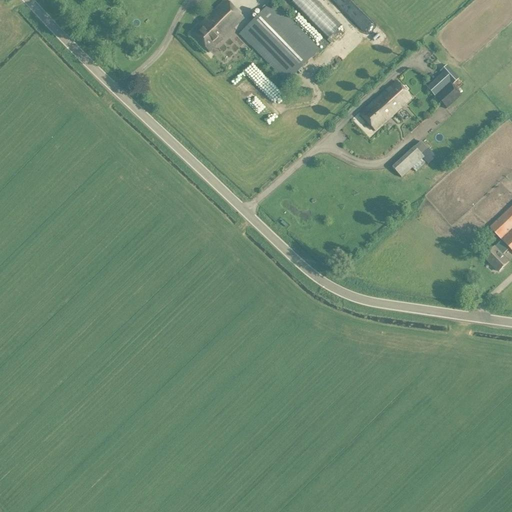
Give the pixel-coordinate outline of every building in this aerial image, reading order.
[(243,18),(225,0),(191,33),(209,51),(243,18)] [(335,31),(311,0),(307,0),(298,7),(323,40),(335,31)] [(371,29),(374,26),(348,0),(332,0),(365,32),(370,28),(371,29)] [(286,81),(319,50),(272,2),(240,33),(286,81)] [(250,59),(238,69),(254,88),(245,95),(271,126),(292,108),(250,59)] [(233,65),(226,73),(231,77),(238,70),(233,65)] [(462,95),(452,84),(459,78),(447,65),(440,71),(442,73),(427,87),(446,108),(462,95)] [(380,96),(394,113),(411,98),(397,81),(380,96)] [(394,113),(380,96),(360,114),(375,131),(394,113)] [(392,167),(401,177),(430,151),(421,141),(392,167)] [(499,271),(509,262),(502,254),(509,248),(511,250),(511,206),(490,227),(502,240),(495,247),(485,256),(499,271)]
